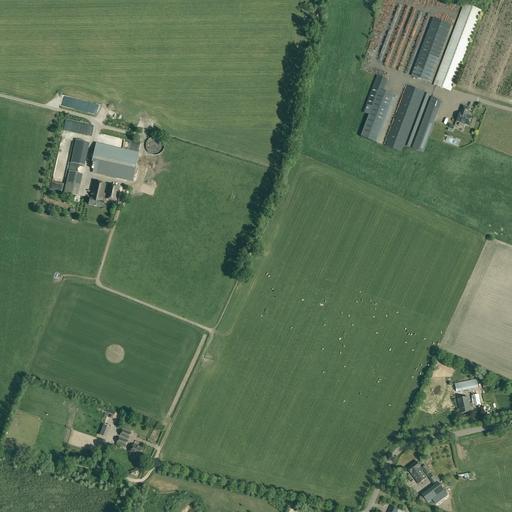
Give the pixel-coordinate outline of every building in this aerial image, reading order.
[(465,4),(436,80),(434,85),(451,92),(455,80),(482,11),(465,4)] [(455,19),(457,14),(448,10),(445,15),(455,19)] [(433,19),(412,75),(430,82),(451,26),(433,19)] [(383,91),(388,80),(377,76),(363,113),(369,115),(361,137),(376,143),(394,95),(383,91)] [(424,92),(408,86),(385,146),(401,152),(424,92)] [(435,123),(444,99),(433,95),(425,118),(416,142),(416,143),(415,147),(424,151),(429,138),(435,122),(435,123)] [(465,124),(469,126),(472,117),(467,116),(470,108),(463,106),(460,113),(457,121),(460,123),(459,126),(464,128),(465,124)] [(84,166),(86,158),(89,143),(76,140),(73,155),(71,163),(84,166)] [(139,154),(96,144),(92,162),(99,163),(97,173),(133,181),(139,154)] [(105,199),(106,194),(103,193),(105,184),(94,182),(90,199),(89,199),(88,205),(102,208),(103,202),(101,202),(101,201),(102,199),(105,199)] [(108,185),(105,199),(116,202),(119,187),(108,185)] [(476,379),(455,384),(457,392),(478,388),(476,379)] [(490,387),(487,381),(482,384),(485,390),(490,387)] [(469,404),(468,397),(458,399),(460,409),(460,414),(471,411),(470,407),(481,405),(479,395),(472,396),(474,403),(469,404)] [(120,436),(128,440),(131,432),(123,429),(120,436)] [(128,441),(119,437),(116,443),(125,447),(128,441)] [(133,444),(130,452),(140,457),(143,448),(133,444)] [(417,462),(408,469),(411,473),(413,476),(419,484),(427,478),(422,471),(423,470),(427,475),(430,480),(434,477),(425,465),(422,468),(417,462)] [(139,471),(135,469),(134,470),(133,470),(132,470),(131,471),(130,471),(129,476),(137,478),(139,471)] [(438,482),(434,485),(422,495),(428,503),(432,499),(436,505),(448,495),(438,482)]
